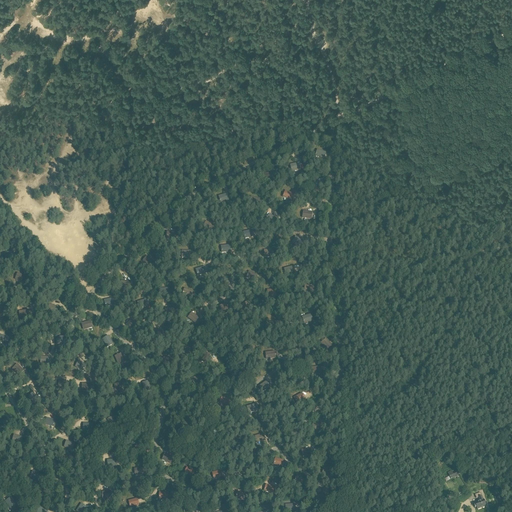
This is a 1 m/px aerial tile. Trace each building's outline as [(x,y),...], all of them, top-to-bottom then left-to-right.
[(317,150),(315,156),(324,159),(326,153),(317,150)] [(300,170),(299,163),(290,165),(291,172),(300,170)] [(273,179),(272,172),(262,174),(263,181),(273,179)] [(308,184),(311,191),(319,187),(317,181),(308,184)] [(282,197),(291,201),(294,194),(285,191),(282,197)] [(230,200),(227,194),(218,196),(220,203),(230,200)] [(259,206),(260,199),(251,197),(249,204),(259,206)] [(303,211),(302,218),(312,219),(312,212),(303,211)] [(269,214),(265,220),(273,225),(277,220),(269,214)] [(206,221),(203,228),(212,232),(215,225),(206,221)] [(252,230),(243,232),(244,239),(254,237),(252,230)] [(296,237),(292,243),(300,247),(304,241),(296,237)] [(14,252),(4,253),(5,260),(15,258),(14,252)] [(150,267),(154,262),(147,256),(142,261),(150,267)] [(284,269),(285,275),(295,273),(293,266),(284,269)] [(195,269),(198,276),(207,273),(204,267),(195,269)] [(257,275),(249,271),(246,278),(255,282),(257,275)] [(26,276),(17,273),(15,280),(24,283),(26,276)] [(305,285),(303,292),(313,294),(314,287),(305,285)] [(158,289),(159,296),(168,295),(168,288),(158,289)] [(184,288),(182,295),(191,298),(193,292),(184,288)] [(113,298),(104,300),(105,307),(115,305),(113,298)] [(137,302),(139,309),(148,306),(146,299),(137,302)] [(247,302),(241,306),(247,313),(253,309),(247,302)] [(226,303),(219,306),(223,315),(230,312),(226,303)] [(57,314),(58,307),(49,305),(47,312),(57,314)] [(28,310),(19,311),(20,318),(29,317),(28,310)] [(199,318),(192,312),(188,318),(195,324),(199,318)] [(311,315),(302,317),(304,324),(313,321),(311,315)] [(133,319),(126,325),(131,330),(138,324),(133,319)] [(90,321),(81,324),(83,331),(92,328),(90,321)] [(267,321),(265,328),(274,330),(276,323),(267,321)] [(10,338),(1,335),(0,336),(0,341),(8,344),(10,338)] [(56,337),(57,344),(66,343),(65,336),(56,337)] [(108,336),(102,340),(107,348),(113,344),(108,336)] [(320,344),(326,351),(332,346),(326,339),(320,344)] [(182,349),(183,356),(193,354),(191,347),(182,349)] [(203,353),(201,362),(208,363),(210,354),(203,353)] [(121,354),(115,357),(118,365),(125,363),(121,354)] [(169,357),(159,358),(160,365),(170,364),(169,357)] [(75,367),(83,372),(87,365),(78,361),(75,367)] [(17,364),(12,369),(19,376),(24,371),(17,364)] [(225,371),(219,378),(224,383),(230,375),(225,371)] [(192,378),(194,385),(203,382),(200,375),(192,378)] [(59,380),(58,389),(65,390),(66,381),(59,380)] [(142,383),(144,392),(151,391),(149,381),(142,383)] [(266,381),(258,387),(262,392),(270,387),(266,381)] [(33,393),(28,398),(34,404),(39,399),(33,393)] [(294,398),(297,403),(305,399),(302,393),(294,398)] [(219,404),(228,407),(230,400),(221,397),(219,404)] [(246,407),(248,413),(257,411),(255,404),(246,407)] [(107,420),(111,428),(117,425),(113,417),(107,420)] [(46,418),(45,425),(54,427),(55,420),(46,418)] [(312,425),(315,431),(323,426),(320,420),(312,425)] [(254,436),(256,443),(265,441),(264,434),(254,436)] [(23,438),(14,435),(12,442),(21,444),(23,438)] [(66,441),(64,447),(73,450),(75,444),(66,441)] [(301,450),(302,457),(312,455),(310,448),(301,450)] [(165,454),(162,460),(170,464),(173,457),(165,454)] [(275,458),(273,465),(283,467),(284,461),(275,458)] [(187,467),(184,474),(192,478),(195,471),(187,467)] [(323,467),(322,473),(332,475),(333,469),(323,467)] [(221,470),(212,472),(213,479),(223,477),(221,470)] [(33,471),(30,478),(38,482),(41,476),(33,471)] [(293,481),(301,486),(305,480),(297,475),(293,481)] [(266,484),(264,491),(273,494),(275,487),(266,484)] [(237,492),(235,499),(244,502),(246,495),(237,492)] [(480,502),(475,504),(477,510),(486,507),(483,501),(481,493),(475,495),(476,499),(478,498),(480,502)] [(16,505),(11,498),(5,502),(11,510),(16,505)] [(137,499),(128,501),(130,507),(139,505),(137,499)]
